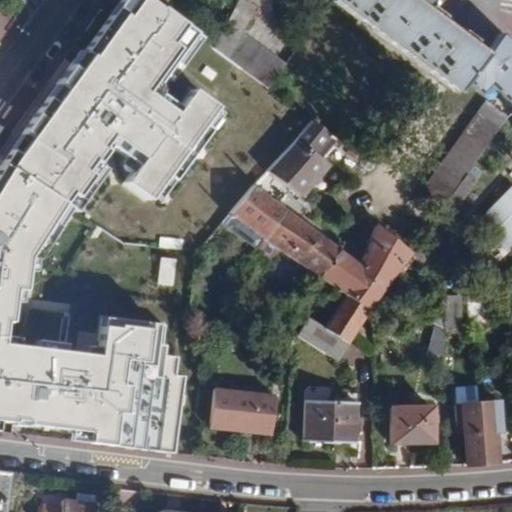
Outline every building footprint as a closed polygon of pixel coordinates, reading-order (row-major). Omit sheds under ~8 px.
[(152,204),(218,113),(189,92),(172,114),(146,94),(164,69),(170,72),(193,41),(134,0),(121,0),(61,83),(0,168),(0,176),(53,209),(58,201),(64,205),(80,183),(72,177),(80,166),(85,170),(94,158),(89,154),(96,145),(130,169),(114,192),(137,209),(145,199),(152,204)] [(255,7),(240,0),(237,0),(212,49),(235,65),(266,90),(284,64),(242,34),(255,7)] [(409,0),(330,0),(330,2),(427,74),(443,85),(456,92),(463,82),(485,52),(471,44),(452,31),(409,0)] [(511,50),(495,39),(485,52),(463,82),(473,93),(486,85),(511,111),(511,110),(511,50)] [(435,217),(507,117),(485,102),(414,200),(435,217)] [(334,141),(310,122),(265,172),(290,190),(300,197),(327,166),(319,159),(334,141)] [(53,209),(0,176),(0,437),(22,440),(134,453),(170,456),(179,380),(170,378),(174,360),(158,359),(171,271),(108,263),(104,296),(95,297),(93,316),(75,332),(73,349),(0,340),(0,319),(2,295),(13,295),(15,266),(24,266),(51,224),(45,220),(53,209)] [(277,206),(250,187),(227,215),(261,239),(283,211),(277,206)] [(489,236),(511,213),(511,188),(511,187),(475,222),(489,236)] [(337,251),(283,211),(261,239),(316,277),(337,251)] [(511,242),(511,213),(489,236),(504,251),(511,242)] [(368,312),(409,255),(375,227),(361,268),(337,251),(316,277),(344,296),(368,312)] [(150,262),(177,264),(178,251),(150,250),(150,262)] [(368,312),(344,296),(321,328),(308,319),(295,337),(335,361),(368,312)] [(273,397),(212,390),(208,428),(269,435),(273,397)] [(344,435),(353,435),(354,403),(303,402),(302,442),(331,443),(331,451),(353,452),(353,443),(344,443),(344,435)] [(463,466),(497,463),(494,433),(500,433),(498,402),(459,404),(463,466)] [(430,408),(388,408),(388,444),(429,444),(430,408)] [(93,511),(95,505),(64,502),(63,508),(42,506),(41,511),(93,511)]
